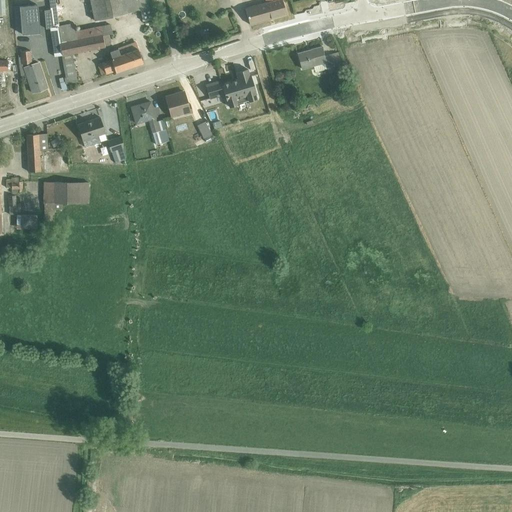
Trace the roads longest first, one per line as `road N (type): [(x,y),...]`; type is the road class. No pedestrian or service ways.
road 1 (unclassified): [(511,466),(0,432)]
road 2 (residential): [(178,67),(366,15)]
road 3 (residential): [(0,125),(178,67)]
